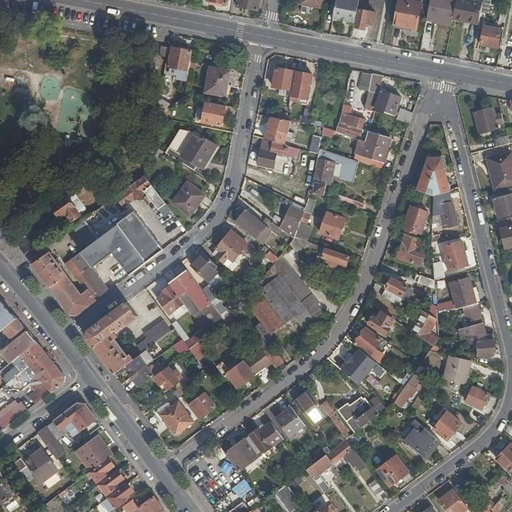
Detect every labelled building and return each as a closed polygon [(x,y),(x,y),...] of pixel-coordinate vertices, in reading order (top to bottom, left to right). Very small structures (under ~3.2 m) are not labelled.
[(257,10),(259,0),(238,0),(237,6),(257,10)] [(323,9),(324,0),(300,0),(300,5),(302,5),(301,12),(308,14),(310,6),(323,9)] [(357,0),(337,0),(334,18),(353,21),(357,0)] [(398,0),(394,25),(417,30),(422,4),(403,0),(398,0)] [(453,19),(456,0),(430,0),(426,20),(452,25),(453,19)] [(456,0),(453,19),(479,24),(481,12),(482,4),(483,3),(467,0),(456,0)] [(482,4),(481,12),(488,14),(490,0),(483,0),(483,3),(482,4)] [(373,25),(376,13),(359,9),(356,27),(365,29),(366,23),(373,25)] [(497,48),(501,30),(485,26),(481,45),(497,48)] [(168,56),(169,49),(160,47),(158,56),(167,58),(168,56)] [(191,55),(192,52),(172,48),(168,67),(188,72),(191,55)] [(154,52),(144,55),(153,72),(161,62),(154,52)] [(225,96),(230,72),(210,68),(205,92),(225,96)] [(291,90),(294,72),(276,68),(273,87),(291,90)] [(312,75),(294,72),(291,90),(290,100),(306,103),(312,75)] [(384,76),(372,74),(368,94),(370,95),(371,93),(375,93),(378,81),(383,81),(384,76)] [(395,115),(401,98),(381,91),(375,108),(395,115)] [(221,127),(225,106),(206,103),(202,123),(221,127)] [(168,118),(170,108),(158,117),(168,118)] [(502,123),(500,115),(494,116),(492,109),(474,113),(479,134),(497,129),(496,125),(502,123)] [(340,122),(338,130),(360,137),(365,119),(342,112),(340,122)] [(409,123),(412,117),(400,113),(397,119),(409,123)] [(283,144),(291,120),(286,119),(280,118),(271,117),(265,139),(283,144)] [(322,130),(317,129),(314,128),(312,136),(320,137),(322,130)] [(331,130),(323,128),(322,134),(329,136),(331,130)] [(190,169),(194,171),(197,166),(203,169),(217,147),(195,133),(179,130),(166,154),(190,169)] [(387,135),(369,130),(366,142),(362,155),(383,161),(389,141),(386,140),(387,135)] [(493,140),(495,148),(508,145),(506,136),(493,140)] [(293,147),(283,144),(265,139),(261,138),(261,141),(263,141),(260,156),(259,159),(258,164),(274,168),(276,153),(279,153),(278,155),(286,156),(287,149),(292,150),(293,147)] [(366,142),(360,140),(356,153),(362,155),(366,142)] [(150,145),(148,154),(158,159),(163,152),(150,145)] [(353,182),(360,162),(319,148),(319,149),(318,155),(314,177),(312,185),(314,186),(313,192),(324,195),(326,184),(323,184),(325,173),(334,176),(353,182)] [(494,189),(511,184),(511,161),(510,153),(486,159),(494,189)] [(428,158),(416,190),(432,196),(448,192),(440,158),(428,158)] [(330,186),(334,176),(325,173),(323,184),(326,184),(330,186)] [(129,187),(116,197),(124,207),(134,199),(135,200),(136,199),(137,201),(143,197),(142,195),(143,194),(142,193),(144,191),(147,196),(150,199),(157,209),(165,204),(160,197),(159,197),(144,176),(129,187)] [(189,215),(204,196),(187,183),(172,202),(189,215)] [(448,192),(432,196),(432,217),(439,215),(442,226),(447,225),(448,228),(457,226),(448,192)] [(511,200),(510,194),(493,199),(498,219),(511,215),(511,200)] [(309,196),(305,207),(301,220),(297,233),(296,235),(295,237),(307,241),(313,224),(309,223),(313,210),(312,209),(316,198),(309,196)] [(341,204),(365,212),(367,205),(343,196),(341,204)] [(71,222),(80,214),(68,197),(53,208),(60,217),(65,213),(71,222)] [(116,197),(106,204),(104,206),(118,225),(146,263),(153,258),(161,252),(137,220),(135,221),(130,214),(129,215),(123,207),(124,207),(116,197)] [(301,220),(305,207),(294,202),(282,226),(285,228),(296,235),(297,233),(301,220)] [(118,225),(104,206),(83,220),(87,224),(90,229),(98,239),(110,231),(118,225)] [(410,207),(403,227),(405,228),(403,233),(404,234),(418,239),(420,233),(422,233),(423,229),(421,228),(426,213),(410,207)] [(137,220),(161,252),(163,251),(150,234),(133,212),(130,214),(135,221),(137,220)] [(247,212),(237,224),(248,233),(255,239),(265,227),(247,212)] [(320,232),(338,238),(345,219),(327,212),(324,219),(322,219),(321,222),(324,223),(320,232)] [(511,223),(511,221),(511,217),(497,221),(505,249),(511,246),(511,227),(510,228),(509,224),(511,223)] [(80,237),(90,229),(87,224),(76,232),(80,237)] [(80,253),(71,259),(99,296),(107,290),(95,273),(91,269),(112,252),(118,260),(130,275),(131,274),(146,263),(118,225),(110,231),(98,239),(89,246),(87,247),(80,253)] [(8,227),(4,230),(9,237),(13,234),(8,227)] [(265,227),(255,239),(261,243),(271,232),(265,227)] [(296,235),(285,228),(279,237),(289,245),(290,243),(295,237),(296,235)] [(80,237),(87,247),(89,246),(98,239),(90,229),(80,237)] [(231,230),(224,240),(240,253),(248,243),(231,230)] [(418,239),(404,234),(396,258),(419,267),(422,258),(417,256),(416,260),(413,259),(417,249),(416,248),(419,239),(418,239)] [(307,241),(295,237),(290,243),(299,254),(307,246),(320,250),(317,260),(336,267),(338,263),(346,266),(350,256),(307,241)] [(41,251),(33,240),(20,249),(29,260),(41,251)] [(240,253),(224,240),(217,249),(213,254),(233,270),(237,264),(234,261),(240,253)] [(467,265),(461,242),(442,246),(448,270),(467,265)] [(68,255),(71,259),(80,253),(77,248),(68,255)] [(279,258),(270,251),(266,256),(275,263),(279,258)] [(49,253),(33,265),(35,268),(50,288),(65,308),(70,314),(77,315),(87,307),(100,298),(99,296),(71,259),(65,264),(86,292),(81,295),(61,269),(63,267),(57,259),(55,261),(49,253)] [(203,253),(192,265),(208,282),(212,278),(207,275),(209,272),(213,276),(217,273),(213,269),(216,265),(203,253)] [(275,263),(272,266),(299,301),(288,309),(293,316),(307,334),(317,324),(315,321),(326,312),(281,255),(279,258),(275,263)] [(192,265),(187,269),(187,270),(201,287),(206,283),(208,282),(192,265)] [(267,273),(255,288),(260,294),(283,324),(293,316),(288,309),(299,301),(272,266),(267,273)] [(435,279),(443,277),(441,269),(433,271),(435,279)] [(187,270),(169,283),(171,285),(179,297),(187,291),(202,310),(212,302),(201,287),(187,270)] [(433,281),(416,275),(414,282),(434,289),(433,281)] [(391,278),(384,289),(384,290),(400,298),(406,288),(391,278)] [(457,309),(475,304),(470,287),(468,287),(466,279),(450,283),(457,309)] [(206,283),(201,287),(212,302),(225,320),(230,315),(217,297),(206,283)] [(179,297),(171,285),(163,291),(165,294),(158,298),(170,314),(184,303),(183,303),(179,297)] [(400,298),(384,290),(380,297),(397,307),(402,300),(400,298)] [(183,303),(184,303),(207,335),(224,320),(225,320),(212,302),(202,310),(187,291),(179,297),(183,303)] [(248,304),(245,301),(236,310),(234,312),(241,322),(242,323),(255,313),(263,323),(271,333),(283,324),(260,294),(248,304)] [(0,301),(0,330),(3,329),(16,318),(13,316),(0,301)] [(137,316),(127,302),(120,308),(89,331),(88,339),(94,346),(113,332),(113,333),(117,330),(118,331),(137,316)] [(470,336),(485,334),(483,324),(478,304),(462,308),(464,314),(460,315),(463,329),(457,331),(458,337),(470,336)] [(410,331),(432,346),(437,338),(429,334),(434,322),(436,323),(436,320),(430,316),(421,311),(410,331)] [(241,322),(234,312),(230,315),(239,326),(242,324),(242,323),(241,322)] [(396,322),(381,312),(376,319),(373,316),(371,318),(369,317),(367,320),(369,322),(367,324),(384,336),(392,324),(394,325),(396,322)] [(17,320),(16,318),(3,329),(4,330),(2,332),(4,334),(6,333),(11,338),(23,327),(22,326),(17,320)] [(170,332),(172,331),(164,321),(145,335),(147,338),(138,345),(143,353),(170,332)] [(429,334),(437,338),(436,323),(434,322),(429,334)] [(261,349),(269,344),(271,333),(263,323),(249,333),(256,342),(261,349)] [(380,340),(365,328),(354,343),(369,355),(380,340)] [(182,339),(175,329),(172,331),(170,332),(178,342),(182,339)] [(34,340),(26,331),(19,337),(22,341),(8,352),(6,351),(8,349),(6,347),(2,350),(5,353),(11,361),(12,361),(13,360),(35,342),(34,340)] [(113,332),(94,346),(104,360),(114,374),(125,366),(133,360),(129,355),(127,356),(115,339),(116,338),(113,333),(113,332)] [(485,334),(470,336),(470,341),(472,343),(472,348),(477,348),(478,356),(493,355),(492,351),(494,351),(493,334),(485,334)] [(202,347),(205,351),(211,346),(204,337),(198,342),(202,347)] [(189,349),(182,339),(178,342),(175,344),(183,354),(189,349)] [(57,369),(35,342),(13,360),(12,361),(14,363),(15,363),(19,367),(21,371),(25,368),(26,370),(30,366),(38,375),(45,383),(36,391),(37,393),(33,396),(38,402),(46,396),(62,383),(63,375),(57,369)] [(198,342),(189,349),(193,353),(194,354),(202,347),(198,342)] [(271,363),(275,368),(283,362),(269,344),(261,349),(271,363)] [(356,346),(337,368),(354,382),(366,368),(373,360),(356,346)] [(216,366),(224,376),(228,374),(238,387),(271,363),(261,349),(230,371),(223,361),(216,366)] [(435,369),(438,354),(429,352),(426,367),(435,369)] [(138,357),(133,360),(125,366),(132,376),(138,372),(150,363),(154,360),(151,357),(144,362),(139,356),(138,357)] [(470,361),(449,356),(445,380),(466,385),(470,361)] [(382,368),(373,360),(366,368),(375,376),(382,368)] [(138,372),(132,376),(139,386),(154,376),(149,369),(152,367),(150,363),(138,372)] [(24,386),(38,375),(30,366),(26,370),(25,368),(21,371),(16,376),(24,386)] [(149,369),(154,376),(157,373),(158,372),(154,366),(152,367),(149,369)] [(0,383),(0,382),(0,388),(4,385),(11,380),(16,376),(21,371),(19,367),(0,383)] [(165,392),(179,381),(169,367),(154,378),(165,392)] [(408,372),(400,383),(403,385),(405,387),(407,383),(413,375),(408,372)] [(414,373),(413,375),(407,383),(412,385),(419,374),(414,373)] [(20,389),(24,386),(16,376),(11,380),(4,385),(12,388),(20,389)] [(190,380),(177,389),(181,395),(196,384),(192,379),(190,380)] [(403,390),(394,403),(397,405),(405,395),(406,395),(409,390),(413,386),(412,385),(407,383),(405,387),(403,390)] [(418,396),(421,391),(413,386),(409,390),(418,396)] [(482,409),(489,394),(473,387),(466,402),(482,409)] [(320,405),(309,391),(295,401),(313,423),(326,413),(320,405)] [(216,407),(205,393),(192,403),(202,417),(216,407)] [(346,405),(337,412),(344,422),(344,423),(352,434),(385,410),(377,398),(369,404),(365,398),(363,399),(362,397),(348,407),(346,405)] [(19,416),(27,410),(21,402),(0,417),(0,425),(2,428),(19,416)] [(171,407),(161,414),(175,434),(193,421),(178,402),(171,407)] [(61,415),(54,420),(61,430),(66,426),(69,431),(73,436),(86,426),(92,433),(102,426),(86,405),(77,403),(61,415)] [(158,416),(161,414),(171,407),(168,403),(155,412),(158,416)] [(305,425),(291,407),(276,418),(290,436),(305,425)] [(453,433),(461,423),(445,410),(443,413),(445,415),(433,429),(447,440),(448,439),(450,441),(455,435),(453,433)] [(425,457),(439,441),(428,431),(424,428),(414,419),(410,424),(413,427),(404,438),(425,457)] [(54,420),(46,426),(57,440),(69,431),(66,426),(61,430),(54,420)] [(248,433),(250,435),(258,430),(260,432),(265,428),(262,423),(248,433)] [(272,423),(265,428),(260,432),(258,430),(250,435),(260,449),(263,453),(283,438),(272,423)] [(43,429),(38,432),(43,438),(57,458),(69,450),(64,443),(61,446),(57,440),(46,426),(43,429)] [(102,426),(92,433),(92,434),(102,427),(102,426)] [(313,437),(306,427),(301,431),(308,440),(313,437)] [(250,435),(226,452),(239,470),(258,457),(255,453),(260,449),(250,435)] [(91,470),(108,458),(110,456),(105,448),(106,447),(98,436),(78,451),(91,470)] [(360,471),(367,466),(346,439),(326,454),(333,463),(342,457),(347,463),(348,462),(352,468),(356,465),(360,471)] [(511,449),(509,446),(496,458),(511,472),(511,470),(511,449)] [(22,457),(30,467),(33,472),(34,473),(41,483),(59,469),(44,447),(33,455),(30,451),(22,457)] [(319,460),(306,470),(313,478),(333,463),(326,454),(319,460)] [(409,472),(396,456),(377,470),(390,486),(409,472)] [(91,470),(87,474),(90,478),(93,476),(97,482),(107,474),(106,472),(114,466),(108,458),(91,470)] [(21,459),(13,464),(18,472),(26,466),(21,459)] [(30,467),(19,475),(22,480),(33,472),(30,467)] [(127,476),(121,468),(101,483),(99,484),(107,494),(117,487),(115,484),(127,476)] [(343,488),(348,484),(337,469),(333,471),(338,478),(337,480),(343,488)] [(298,476),(290,482),(294,487),(302,482),(298,476)] [(502,485),(506,480),(502,476),(491,486),(495,491),(502,485)] [(0,478),(0,503),(12,494),(0,478)] [(315,482),(324,493),(326,491),(318,479),(315,482)] [(511,493),(511,487),(506,480),(502,485),(504,488),(502,490),(509,498),(511,493)] [(378,496),(384,492),(375,481),(370,485),(378,496)] [(131,489),(127,484),(102,502),(110,511),(127,500),(125,497),(133,491),(131,489)] [(286,485),(274,494),(287,511),(291,511),(302,505),(286,485)] [(463,511),(468,509),(454,489),(439,500),(447,511),(463,511)] [(63,492),(59,495),(65,503),(69,500),(63,492)] [(164,511),(165,511),(154,496),(140,507),(133,499),(123,507),(126,511),(164,511)] [(498,511),(503,507),(503,506),(499,502),(492,508),(490,505),(493,503),(491,499),(487,502),(484,497),(472,511),(498,511)] [(43,507),(44,511),(49,511),(53,509),(51,506),(54,503),(52,500),(43,507)] [(235,511),(249,511),(250,511),(243,502),(233,509),(235,511)]
